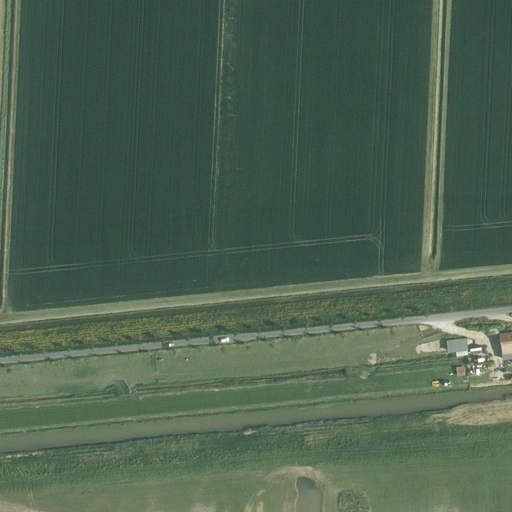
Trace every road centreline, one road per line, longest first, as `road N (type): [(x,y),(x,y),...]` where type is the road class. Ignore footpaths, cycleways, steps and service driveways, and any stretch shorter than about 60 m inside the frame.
road 1 (unclassified): [(0,361),(511,311)]
road 2 (track): [(0,375),(52,383),(358,359),(416,336),(437,318)]
